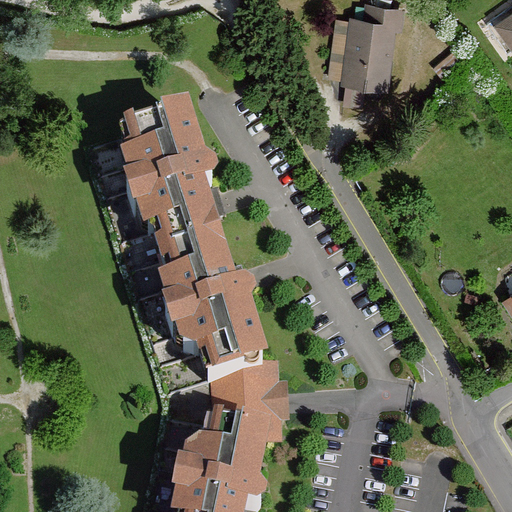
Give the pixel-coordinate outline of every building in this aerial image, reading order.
[(511,19),(503,26),(511,39),(511,19)] [(353,20),(346,83),(389,89),(397,26),(353,20)] [(219,385),(264,371),(248,317),(250,315),(252,312),(252,309),(252,306),(251,303),(249,302),(246,300),(242,300),(233,303),(232,301),(228,289),(224,276),(207,222),(203,211),(200,199),(198,196),(206,193),(210,191),(212,190),(213,187),(213,184),(213,181),(211,179),(209,177),(206,176),(202,176),(188,127),(126,147),(130,162),(123,164),(130,189),(125,190),(133,218),(137,217),(145,240),(154,238),(169,288),(160,291),(167,314),(164,314),(173,342),(178,341),(182,354),(196,361),(208,357),(219,385)] [(203,211),(207,222),(225,216),(221,204),(218,193),(200,199),(203,211)] [(228,289),(232,301),(249,295),(244,282),(241,271),(224,276),(228,289)] [(219,430),(269,440),(282,442),(280,419),(280,414),(263,414),(263,394),(279,393),(279,389),(278,366),(264,371),(219,385),(219,430)] [(288,388),(279,389),(279,393),(263,394),(263,414),(280,414),(280,419),(290,418),(289,404),(288,388)] [(258,495),(269,440),(219,430),(212,459),(200,456),(187,463),(185,475),(181,474),(175,506),(178,507),(177,511),(249,511),(250,511),(253,511),(258,511),(260,511),(262,510),(264,508),(264,505),(264,502),(263,499),(261,497),(260,496),(258,495)]
